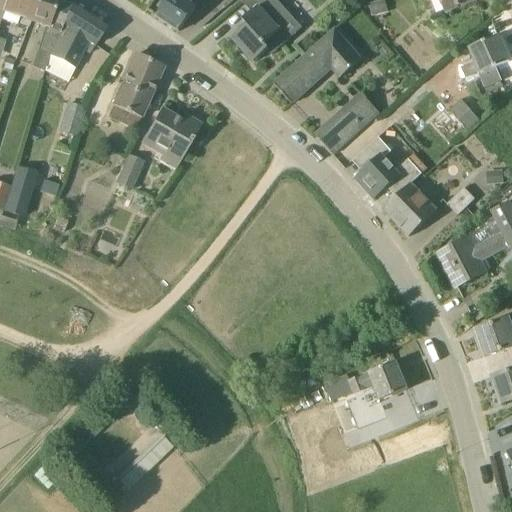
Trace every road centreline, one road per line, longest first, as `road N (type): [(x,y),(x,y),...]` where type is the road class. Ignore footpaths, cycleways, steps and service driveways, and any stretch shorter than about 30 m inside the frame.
road 1 (residential): [(486,511),(449,370),(372,231),(295,145),(93,0)]
road 2 (track): [(0,487),(187,284),(295,145)]
